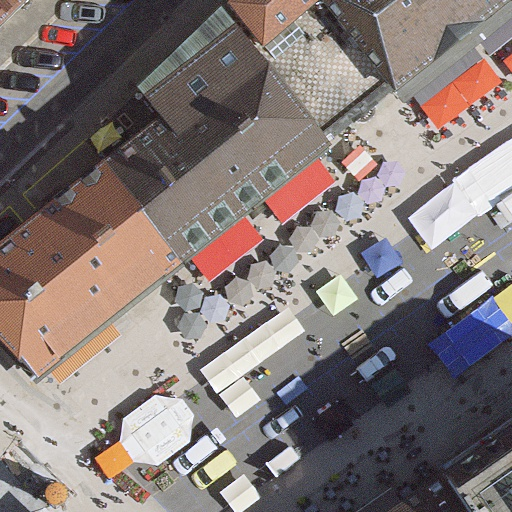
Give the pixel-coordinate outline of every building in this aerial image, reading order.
[(0,0),(0,27),(25,4),(21,0),(0,0)] [(263,68),(322,143),(327,138),(332,134),(334,136),(353,122),(364,114),(375,106),(374,105),(393,90),(383,77),(321,0),(238,0),(230,8),(234,13),(230,17),(225,21),(263,68)] [(511,0),(321,0),(383,77),(393,90),(452,45),(479,25),(505,6),(511,0)] [(90,143),(108,165),(184,261),(212,239),(254,206),(327,149),(322,143),(263,68),(225,21),(221,17),(182,54),(142,93),(116,118),(90,143)] [(0,250),(0,337),(37,376),(90,334),(109,319),(181,262),(182,263),(184,261),(108,165),(30,227),(0,250)] [(446,477),(447,478),(470,511),(511,511),(511,433),(489,449),(458,470),(457,469),(446,477)] [(397,511),(470,511),(447,478),(397,511)]
